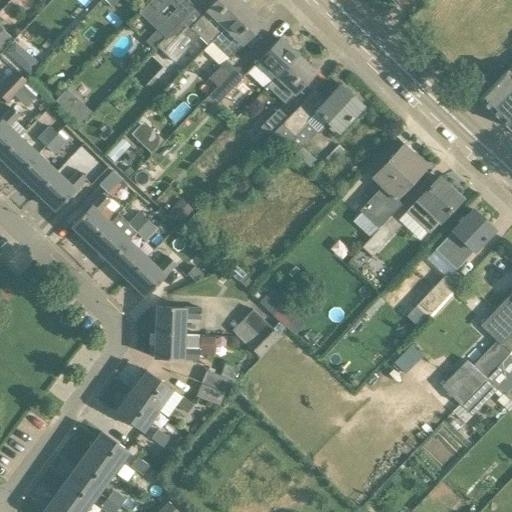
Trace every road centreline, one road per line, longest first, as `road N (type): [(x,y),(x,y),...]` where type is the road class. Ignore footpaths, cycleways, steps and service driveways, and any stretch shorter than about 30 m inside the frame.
road 1 (residential): [(0,215),(115,323),(119,340),(0,504)]
road 2 (tertiary): [(511,178),(329,0)]
